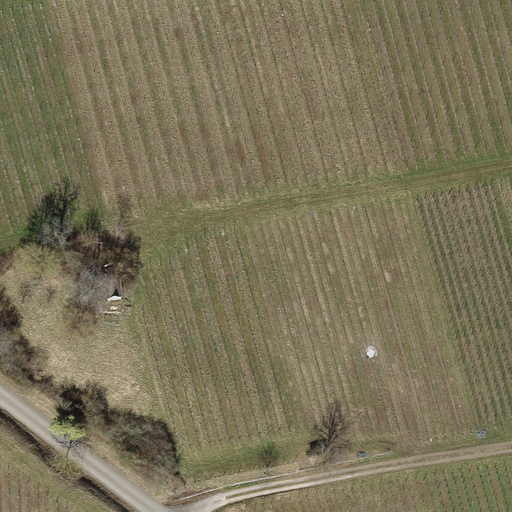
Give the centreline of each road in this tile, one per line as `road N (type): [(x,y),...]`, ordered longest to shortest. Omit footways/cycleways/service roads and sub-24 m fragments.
road 1 (track): [(511,153),(126,221)]
road 2 (track): [(511,443),(254,489),(195,511)]
road 3 (track): [(0,395),(151,511)]
